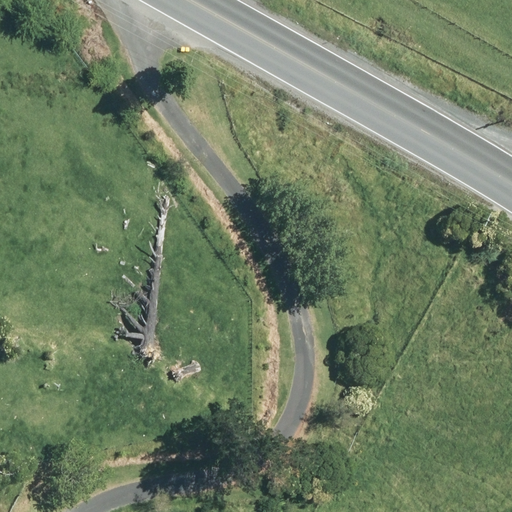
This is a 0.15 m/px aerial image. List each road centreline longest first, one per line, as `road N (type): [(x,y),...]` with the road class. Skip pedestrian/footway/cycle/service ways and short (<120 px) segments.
road 1 (unknown): [(127,0),(153,83),(282,262),(301,320),(305,372),(292,432),(248,477),(137,493),(77,511)]
road 2 (secondary): [(187,0),(511,181)]
